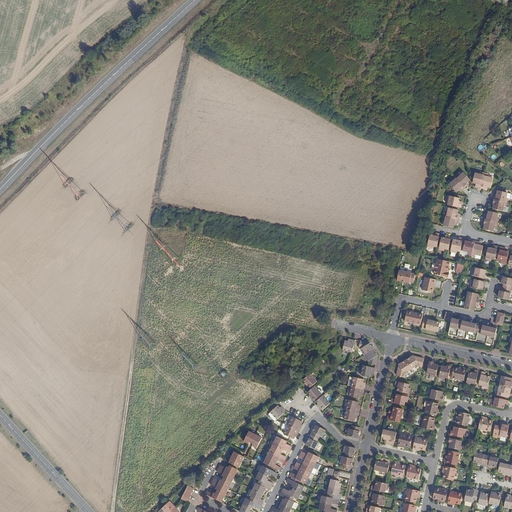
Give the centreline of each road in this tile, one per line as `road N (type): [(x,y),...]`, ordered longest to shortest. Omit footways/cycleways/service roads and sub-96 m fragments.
road 1 (track): [(112,511),(155,203),(191,39),(102,109),(0,213)]
road 2 (secondary): [(195,0),(0,189)]
road 3 (tertiary): [(88,511),(0,415)]
road 4 (residential): [(511,365),(392,337)]
road 5 (residential): [(511,415),(449,406),(435,461)]
